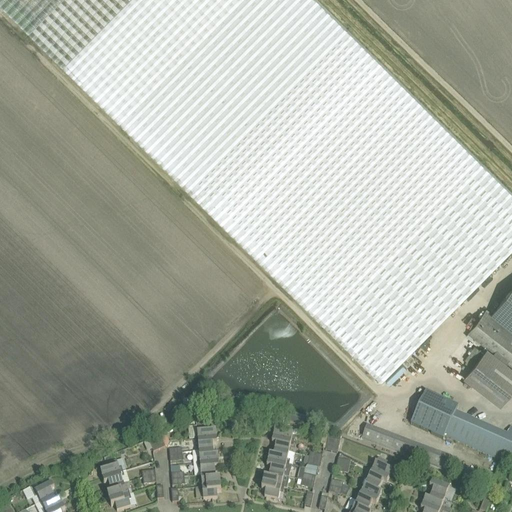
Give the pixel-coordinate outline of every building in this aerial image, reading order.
[(0,0),(0,2),(176,178),(381,382),(511,249),(511,193),(317,0),(0,0)] [(511,287),(490,315),(485,311),(468,333),(488,350),(465,379),(500,407),(511,391),(511,287)] [(470,419),(455,413),(458,407),(425,393),(411,426),(444,440),(445,437),(511,467),(511,427),(510,427),(506,436),(470,419)] [(190,441),(196,440),(216,438),(216,432),(212,433),(211,426),(207,427),(206,421),(200,421),(201,427),(189,428),(190,441)] [(275,432),(273,438),(294,442),(295,437),(292,436),(294,430),(280,426),(278,433),(275,432)] [(362,440),(447,472),(453,458),(368,426),(362,440)] [(159,451),(165,448),(160,436),(154,439),(159,451)] [(198,445),(199,452),(213,451),(213,445),(217,444),(216,438),(196,440),(196,446),(198,445)] [(276,445),(275,450),(288,454),(290,446),(293,447),(294,442),(273,438),(272,444),(276,445)] [(149,441),(154,453),(159,451),(154,439),(149,441)] [(325,451),(331,452),(334,440),(328,439),(325,451)] [(334,440),(331,452),(338,453),(340,441),(334,440)] [(269,455),(268,461),(289,466),(289,465),(290,461),(287,460),(288,454),(275,450),(273,456),(269,455)] [(197,459),(198,464),(219,462),(218,456),(214,457),(213,451),(199,452),(199,459),(197,459)] [(182,453),(170,455),(170,463),(183,462),(182,453)] [(306,466),(306,470),(317,471),(318,472),(318,468),(320,469),(322,461),(309,458),(307,466),(306,466)] [(372,464),(370,469),(389,478),(392,473),(389,471),(391,466),(378,459),(375,465),(372,464)] [(338,460),(337,466),(349,468),(350,462),(338,460)] [(100,472),(102,478),(123,472),(121,467),(119,468),(116,461),(103,465),(105,471),(100,472)] [(271,468),(270,474),(283,477),(284,477),(290,478),(292,466),(289,465),(289,466),(268,461),(267,468),(271,468)] [(200,469),(201,476),(215,475),(215,469),(219,469),(219,462),(198,464),(198,470),(200,469)] [(349,468),(337,466),(335,472),(348,474),(349,468)] [(302,480),(302,481),(314,484),(316,477),(317,471),(306,470),(302,469),(299,479),(302,480)] [(370,474),(367,481),(380,487),(383,482),(387,484),(389,478),(370,469),(368,473),(370,474)] [(108,483),(110,489),(124,485),(121,478),(124,477),(123,472),(102,478),(104,484),(108,483)] [(264,479),(263,485),(284,490),(285,485),(282,484),(283,477),(270,474),(268,480),(264,479)] [(199,483),(199,488),(221,486),(220,480),(216,481),(215,475),(201,476),(201,483),(199,483)] [(184,478),(172,479),(173,487),(185,486),(185,485),(191,485),(190,477),(184,478)] [(48,480),(40,484),(42,488),(50,484),(48,480)] [(314,484),(302,481),(301,488),(313,490),(314,484)] [(329,493),(341,496),(343,488),(344,483),(332,481),(331,481),(329,493)] [(361,486),(359,490),(379,500),(382,495),(378,493),(380,487),(367,481),(364,487),(361,486)] [(434,490),(431,495),(444,501),(447,493),(450,494),(452,490),(454,485),(448,483),(446,488),(432,482),(430,488),(434,490)] [(37,497),(41,503),(53,497),(51,491),(55,489),(52,484),(50,484),(42,488),(40,489),(38,486),(31,489),(31,488),(24,491),(29,501),(35,498),(37,497)] [(107,496),(109,501),(130,495),(128,491),(126,491),(124,485),(110,489),(112,494),(107,496)] [(284,490),(263,485),(262,491),(266,492),(264,498),(278,501),(280,494),(283,495),(284,490)] [(221,486),(199,488),(200,494),(203,493),(203,501),(218,499),(217,493),(221,493),(221,486)] [(359,496),(356,502),(370,509),(372,504),(376,506),(379,500),(359,490),(357,495),(359,496)] [(307,494),(305,507),(311,508),(313,495),(307,494)] [(321,497),(320,502),(327,503),(328,498),(328,495),(323,494),(322,497),(321,497)] [(130,495),(109,501),(111,508),(115,506),(116,511),(117,511),(131,508),(128,501),(131,500),(130,495)] [(425,499),(423,505),(440,511),(451,511),(452,511),(442,507),(444,501),(431,495),(429,501),(425,499)] [(41,511),(49,511),(63,505),(60,500),(56,502),(53,497),(41,503),(44,509),(41,511)] [(1,503),(3,506),(5,511),(12,511),(9,504),(12,502),(10,498),(1,503)] [(485,511),(490,501),(484,499),(479,511),(482,511),(485,511)] [(327,503),(320,502),(319,510),(325,511),(325,510),(329,511),(330,504),(327,503)] [(351,508),(349,511),(368,511),(370,509),(356,502),(354,509),(351,508)]
